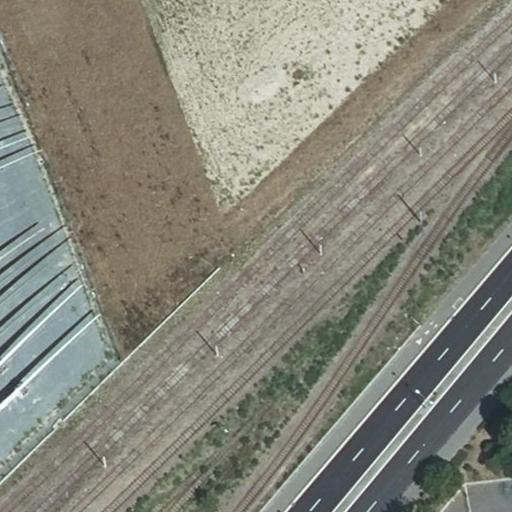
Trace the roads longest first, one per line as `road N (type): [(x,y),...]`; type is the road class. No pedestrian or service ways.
road 1 (secondary): [(511,270),(308,511)]
road 2 (secondary): [(366,511),(511,339)]
